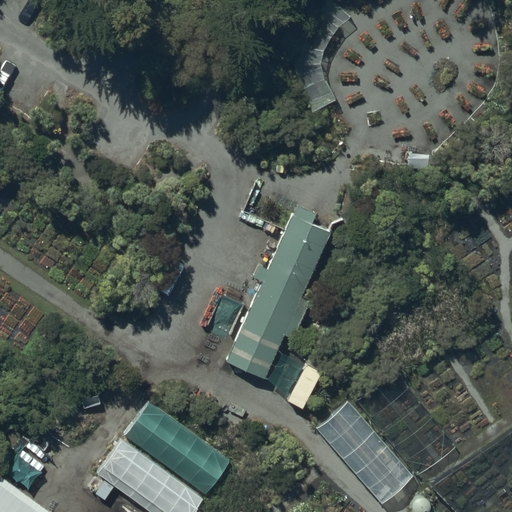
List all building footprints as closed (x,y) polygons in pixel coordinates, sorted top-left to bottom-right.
[(345,13),(347,12),(334,0),(322,0),(320,2),(317,4),(315,7),(312,10),(310,13),(308,16),(306,19),(304,22),(302,25),(301,29),(299,32),(298,35),(297,39),(296,42),(295,46),(295,50),(294,53),(294,57),(294,61),(294,64),(294,68),(295,72),(295,75),(296,79),(297,82),(298,86),(299,89),(301,93),(303,96),(304,99),(306,103),(308,106),(310,109),(334,93),(332,91),(330,89),(329,87),(327,84),(326,82),(325,80),(324,77),(323,75),(322,72),(322,69),(321,67),(321,64),(321,61),(321,59),(321,56),(321,53),(321,51),(322,48),(322,45),(323,43),(324,40),(325,38),(326,35),(327,33),(328,30),(330,28),(331,26),(333,24),(335,22),(337,20),(339,18),(341,16),(343,15),(345,13)] [(299,292),(331,220),(312,213),(313,209),(292,200),(265,265),(256,261),(251,273),(258,276),(225,355),(264,372),(282,329),(292,333),(308,296),(299,292)] [(346,393),(313,422),(378,498),(410,470),(346,393)] [(144,394),(94,464),(158,511),(189,511),(230,457),(144,394)] [(57,511),(0,471),(0,511),(57,511)]
